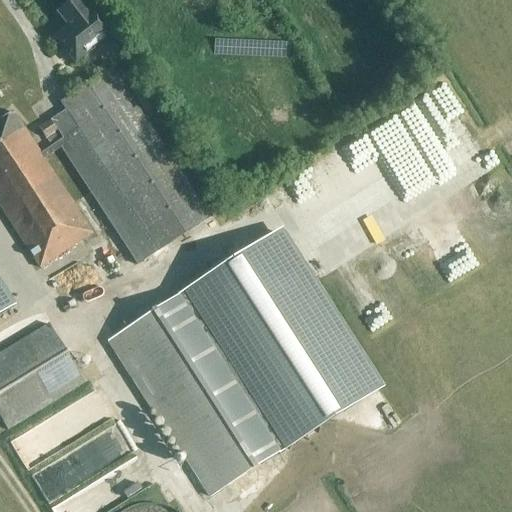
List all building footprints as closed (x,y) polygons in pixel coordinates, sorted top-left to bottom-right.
[(73,0),(56,14),(67,28),(54,38),(78,69),(118,36),(95,8),(88,13),(77,0),(73,0)] [(217,0),(229,16),(237,10),(246,23),(261,12),(251,0),(217,0)] [(511,73),(493,45),(478,55),(511,105),(511,104),(511,73)] [(137,266),(209,218),(112,70),(59,104),(65,112),(50,121),(63,140),(40,155),(13,113),(0,121),(0,208),(39,269),(92,234),(43,160),(60,149),(137,266)] [(394,190),(394,189),(505,133),(476,77),(313,160),(336,205),(352,197),(357,209),(394,190)] [(155,107),(142,87),(130,95),(143,115),(155,107)] [(48,125),(36,132),(42,140),(54,133),(48,125)] [(457,187),(477,174),(464,156),(444,170),(457,187)] [(277,234),(108,344),(156,419),(159,417),(211,499),(378,390),(277,234)] [(0,315),(14,307),(0,284),(0,315)] [(0,421),(6,432),(84,384),(47,325),(0,353),(0,421)] [(33,435),(50,462),(112,422),(95,396),(33,435)] [(134,458),(70,495),(79,511),(95,511),(148,482),(134,458)] [(178,511),(175,510),(167,505),(159,503),(150,502),(141,502),(133,504),(125,507),(117,511),(178,511)]
